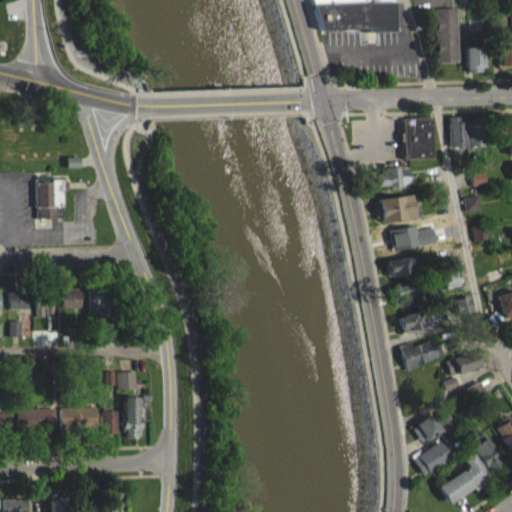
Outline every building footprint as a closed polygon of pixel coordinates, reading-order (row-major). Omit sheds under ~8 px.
[(310,0),(319,29),(366,28),(366,32),(393,31),(392,0),(310,0)] [(457,60),(455,6),(434,7),(436,61),(457,60)] [(466,15),(481,15),(482,30),(467,31),(466,15)] [(467,39),(479,38),(478,23),(466,23),(467,39)] [(511,32),(511,53),(510,53),(510,64),(496,65),(495,32),(511,32)] [(463,44),(463,65),(466,65),(466,70),(479,69),(479,64),(481,64),(481,44),(463,44)] [(482,113),(483,143),(466,144),(465,119),(471,119),(471,114),(482,113)] [(430,115),(432,155),(402,156),(401,116),(430,115)] [(447,115),(448,144),(465,144),(465,119),(460,119),(460,115),(447,115)] [(511,135),(504,135),(503,118),(511,118),(511,135)] [(374,169),(375,182),(384,182),(385,184),(403,183),(403,180),(408,180),(408,172),(396,173),(396,163),(384,164),(384,169),(374,169)] [(469,172),(470,185),(484,184),(483,171),(469,172)] [(60,176),(61,215),(35,215),(35,173),(49,173),(49,176),(60,176)] [(470,192),(484,191),(482,178),(469,179),(470,192)] [(373,200),(375,215),(380,215),(380,218),(416,214),(416,212),(419,212),(418,203),(414,203),(413,194),(410,194),(409,191),(377,195),(378,199),(373,200)] [(462,196),(464,211),(479,209),(477,194),(462,196)] [(377,232),(382,231),(382,230),(389,229),(389,225),(409,223),(413,241),(380,247),(377,232)] [(470,225),(472,239),(486,237),(484,223),(470,225)] [(470,233),(472,248),(485,245),(483,231),(470,233)] [(385,257),(388,273),(411,268),(408,253),(385,257)] [(411,280),(408,262),(384,266),(386,283),(411,280)] [(442,272),(456,268),(460,283),(445,286),(442,272)] [(391,284),(393,292),(390,293),(392,302),(421,295),(417,277),(391,284)] [(459,291),(454,277),(440,281),(444,295),(459,291)] [(33,289),(34,314),(42,314),(42,306),(45,306),(45,311),(52,311),(51,288),(50,288),(50,285),(40,285),(40,288),(33,289)] [(87,287),(105,286),(105,299),(109,299),(110,312),(100,312),(100,309),(88,310),(87,287)] [(511,287),(511,313),(503,316),(501,311),(500,311),(494,292),(511,287)] [(25,288),(25,306),(7,306),(6,288),(25,288)] [(60,288),(61,305),(79,305),(78,288),(60,288)] [(388,294),(392,312),(413,307),(408,289),(388,294)] [(468,294),(471,308),(456,312),(452,298),(468,294)] [(25,315),(24,297),(6,298),(6,315),(25,315)] [(51,320),(51,302),(32,303),(33,324),(42,323),(42,320),(51,320)] [(471,319),(466,302),(451,306),(455,323),(471,319)] [(396,313),(400,330),(410,328),(409,326),(429,321),(426,306),(396,313)] [(426,331),(421,315),(395,323),(400,339),(426,331)] [(7,319),(18,318),(18,333),(7,334),(7,319)] [(463,323),(476,319),(480,331),(466,335),(463,323)] [(18,327),(6,327),(6,343),(18,343),(18,327)] [(397,344),(405,368),(415,365),(414,361),(445,350),(440,336),(429,340),(428,336),(409,343),(408,340),(397,344)] [(483,361),(449,373),(444,359),(478,347),(483,361)] [(447,382),(482,372),(477,356),(443,366),(447,382)] [(113,368),(104,369),(105,382),(114,382),(113,368)] [(116,370),(133,369),(134,386),(117,387),(116,370)] [(453,374),(457,383),(444,388),(441,379),(453,374)] [(113,377),(103,377),(104,391),(113,391),(113,377)] [(133,395),(133,378),(115,378),(115,395),(133,395)] [(488,393),(475,402),(466,387),(478,379),(488,393)] [(136,394),(136,418),(140,418),(139,433),(135,433),(135,435),(124,435),(124,426),(121,426),(121,416),(122,416),(123,394),(136,394)] [(96,404),(96,426),(60,426),(60,405),(96,404)] [(53,406),(54,425),(17,426),(17,407),(53,406)] [(116,408),(116,430),(110,430),(110,437),(101,437),(101,431),(100,431),(100,408),(116,408)] [(429,411),(440,428),(425,437),(425,436),(419,439),(411,427),(415,424),(414,421),(429,411)] [(494,427),(500,436),(499,437),(506,448),(511,445),(511,447),(511,419),(508,413),(502,416),(502,415),(498,418),(499,419),(497,421),(499,424),(494,427)] [(439,432),(454,423),(461,436),(446,445),(439,432)] [(473,429),(476,433),(481,430),(502,460),(488,470),(463,435),(473,429)] [(438,438),(450,456),(428,471),(427,470),(422,473),(412,458),(417,455),(416,453),(438,438)] [(471,449),(490,477),(475,488),(460,467),(466,463),(461,456),(471,449)] [(460,468),(471,484),(448,501),(436,484),(460,468)] [(54,493),(54,497),(49,497),(49,511),(69,511),(69,497),(64,498),(64,493),(54,493)] [(1,511),(1,497),(26,496),(26,511),(1,511)] [(115,503),(115,511),(95,511),(95,503),(115,503)]
